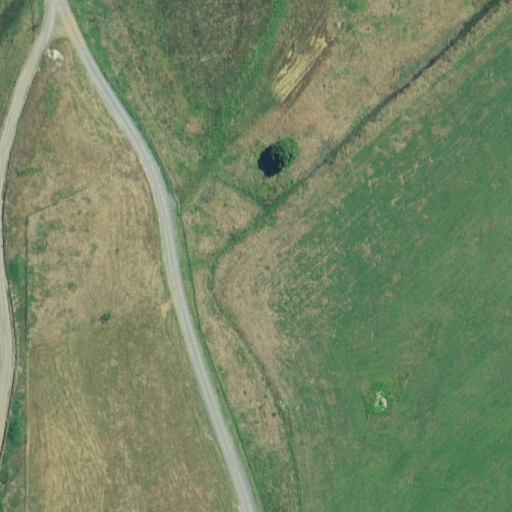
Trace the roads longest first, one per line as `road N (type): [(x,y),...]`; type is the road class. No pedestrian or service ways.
road 1 (track): [(131,157),(159,282),(231,511)]
road 2 (unclassified): [(46,0),(131,157)]
